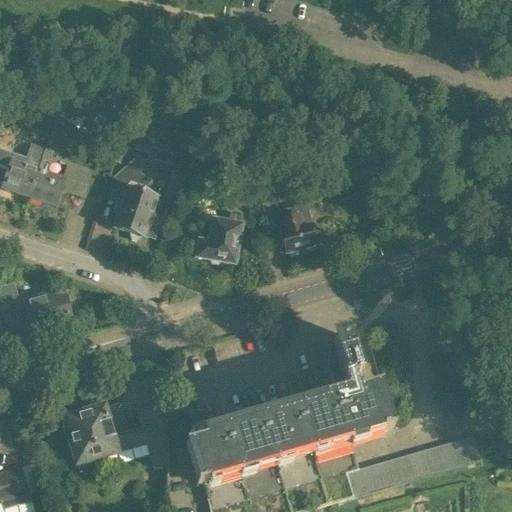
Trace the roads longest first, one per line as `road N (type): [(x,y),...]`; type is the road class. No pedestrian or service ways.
road 1 (secondary): [(156,337),(511,236)]
road 2 (residential): [(0,237),(131,284),(156,337)]
road 3 (secondary): [(0,382),(156,337)]
